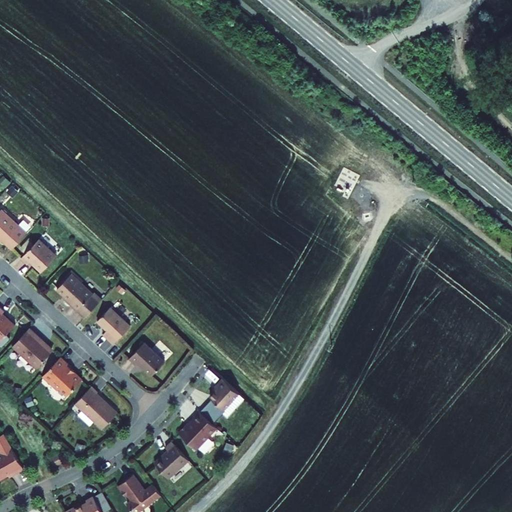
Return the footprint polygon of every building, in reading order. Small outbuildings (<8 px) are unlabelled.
[(0,180),(0,181),(6,187),(10,182),(4,176),(0,180)] [(7,190),(14,195),(19,190),(12,184),(7,190)] [(4,242),(12,249),(27,233),(2,209),(0,210),(0,237),(1,239),(2,238),(5,241),(4,242)] [(25,221),(20,226),(27,233),(32,227),(25,221)] [(39,239),(21,258),(28,264),(30,261),(41,272),(57,255),(39,239)] [(71,304),(85,317),(100,302),(92,295),(94,293),(72,273),(57,289),(72,303),(71,304)] [(116,288),(122,293),(125,290),(119,285),(116,288)] [(95,292),(92,295),(100,302),(103,299),(95,292)] [(0,306),(0,346),(2,347),(10,338),(6,334),(15,324),(2,313),(5,311),(0,306)] [(103,334),(114,343),(131,326),(110,307),(97,321),(107,330),(103,334)] [(52,351),(43,342),(44,341),(30,327),(13,346),(37,368),(52,351)] [(144,342),(129,358),(136,364),(138,362),(152,375),(165,361),(144,342)] [(59,388),(67,395),(82,379),(74,372),(75,371),(71,367),(72,367),(61,356),(42,376),(57,390),(59,388)] [(211,396),(224,409),(239,393),(223,378),(218,384),(220,386),(211,396)] [(76,403),(103,428),(118,412),(97,393),(98,392),(91,386),(76,403)] [(31,397),(25,399),(28,406),(34,404),(31,397)] [(213,398),(201,411),(213,423),(226,410),(224,409),(213,398)] [(83,410),(78,414),(90,425),(94,421),(83,410)] [(179,432),(197,449),(218,427),(201,411),(189,424),(188,422),(179,432)] [(232,436),(235,442),(242,439),(239,432),(232,436)] [(0,478),(16,470),(17,472),(24,468),(4,433),(0,435),(0,449),(2,453),(0,453),(0,478)] [(155,462),(169,478),(190,460),(173,441),(166,447),(170,451),(165,455),(163,455),(155,462)] [(75,449),(84,452),(86,445),(77,443),(75,449)] [(50,457),(54,466),(63,462),(58,453),(50,457)] [(153,484),(144,491),(141,485),(142,485),(134,474),(118,485),(126,496),(131,493),(135,498),(127,503),(134,511),(136,511),(161,494),(153,484)] [(95,497),(103,511),(112,507),(103,492),(95,497)] [(65,511),(103,511),(95,497),(94,495),(87,499),(87,501),(76,508),(75,506),(65,511)]
